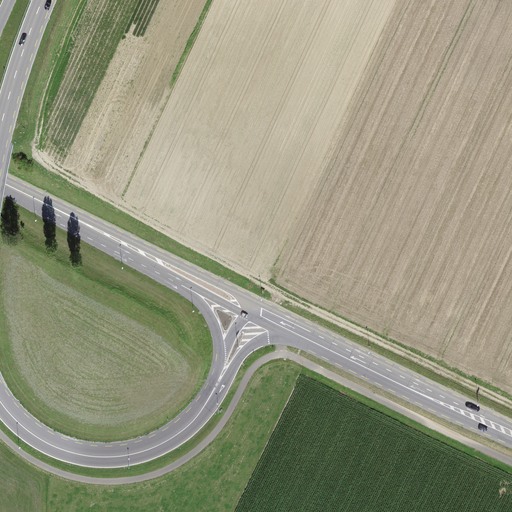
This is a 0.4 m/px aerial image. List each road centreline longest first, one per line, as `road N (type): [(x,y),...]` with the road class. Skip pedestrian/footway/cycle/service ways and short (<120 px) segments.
road 1 (track): [(511,406),(292,300),(46,166),(36,138),(86,0)]
road 2 (secondary): [(214,389),(178,433),(117,456),(48,443),(0,399)]
road 3 (primary): [(289,330),(511,434)]
road 4 (secondary): [(118,241),(132,263),(193,296),(215,326),(220,356)]
road 5 (primary): [(118,241),(255,312)]
road 6 (secondary): [(0,133),(43,0)]
road 7 (primary): [(0,181),(118,241)]
